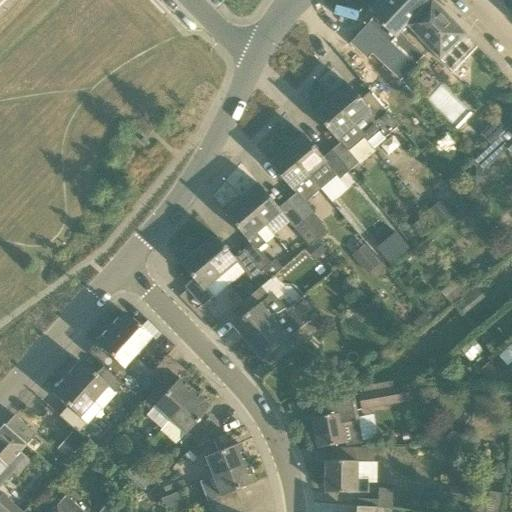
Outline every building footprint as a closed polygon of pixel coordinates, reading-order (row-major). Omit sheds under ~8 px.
[(355,38),(355,39),(376,57),(390,43),(391,43),(401,33),(409,25),(432,0),(390,0),(367,24),(355,38)] [(454,72),(477,48),(478,47),(432,0),(409,25),(454,72)] [(424,56),(401,33),(391,43),(408,58),(417,64),(424,56)] [(399,126),(388,113),(370,92),(362,100),(350,85),(333,99),(365,138),(368,141),(379,131),(385,138),(399,126)] [(349,151),(365,138),(333,99),(316,114),(341,144),(332,151),(350,171),(360,163),(349,151)] [(511,126),(502,116),(481,135),(491,145),(511,126)] [(511,126),(491,145),(474,160),(483,170),(492,162),(507,149),(511,154),(511,126)] [(305,135),(288,150),(321,189),(337,176),(346,187),(356,178),(350,171),(332,151),(324,158),(305,135)] [(296,194),(288,201),(319,238),(329,230),(306,202),(321,189),(288,150),(271,164),(296,194)] [(486,178),(477,168),(467,176),(476,186),(486,178)] [(310,246),(319,238),(288,201),(280,208),(261,185),(244,200),(266,227),(282,213),(310,246)] [(269,282),(272,279),(283,269),(275,260),(271,264),(259,249),(265,244),(257,234),(266,227),(244,200),(227,214),(252,244),(243,251),(269,282)] [(445,204),(433,215),(441,224),(453,214),(445,204)] [(423,218),(412,227),(421,239),(432,231),(423,218)] [(396,232),(376,248),(390,265),(410,249),(396,232)] [(237,264),(251,280),(259,290),(269,282),(243,251),(235,258),(216,236),(199,250),(222,277),(237,264)] [(317,241),(308,249),(318,260),(327,252),(317,241)] [(366,245),(353,256),(368,275),(370,273),(382,263),(366,245)] [(222,277),(199,250),(182,264),(195,279),(186,286),(204,307),(215,297),(208,289),(222,277)] [(269,282),(259,290),(241,305),(249,314),(235,326),(249,343),(288,310),(278,300),(284,294),(272,279),(269,282)] [(470,292),(456,304),(465,315),(479,303),(470,292)] [(288,310),(249,343),(264,361),(293,336),(301,345),(322,327),(314,317),(305,325),(290,309),(288,311),(288,310)] [(109,328),(136,353),(151,337),(123,312),(109,328)] [(122,369),(136,353),(109,328),(95,344),(110,358),(102,367),(122,384),(134,396),(142,386),(122,369)] [(460,348),(471,361),(483,351),(472,338),(460,348)] [(176,363),(167,355),(149,374),(158,382),(176,363)] [(79,362),(65,377),(92,402),(99,409),(100,409),(101,410),(115,395),(113,393),(122,384),(102,367),(95,376),(79,362)] [(167,390),(153,407),(168,421),(193,393),(183,384),(191,376),(176,363),(158,382),(167,390)] [(92,402),(65,377),(51,393),(66,407),(58,416),(78,434),(86,425),(78,418),(92,402)] [(359,394),(362,410),(411,402),(408,386),(359,394)] [(186,450),(204,430),(195,423),(209,407),(193,393),(168,421),(184,435),(177,442),(186,450)] [(360,424),(357,411),(354,395),(326,402),(329,416),(314,419),(317,434),(314,434),(316,445),(319,445),(319,449),(332,446),(332,449),(359,448),(358,447),(354,425),(360,424)] [(35,435),(14,416),(4,427),(3,426),(3,427),(2,427),(0,429),(0,461),(5,466),(19,451),(20,452),(35,435)] [(196,458),(212,440),(213,439),(204,430),(186,450),(196,458)] [(71,433),(63,443),(74,452),(83,442),(71,433)] [(211,477),(246,463),(238,444),(204,457),(211,477)] [(358,493),(369,493),(370,462),(375,462),(375,447),(358,447),(359,448),(332,449),(332,462),(328,462),(327,493),(358,493)] [(20,452),(19,451),(5,466),(0,461),(0,485),(12,473),(15,476),(29,461),(20,452)] [(144,488),(154,477),(138,461),(127,472),(144,488)] [(214,511),(238,502),(234,491),(254,483),(246,463),(211,477),(219,497),(210,500),(214,511)] [(174,477),(160,482),(164,493),(178,488),(174,477)] [(358,499),(358,507),(378,508),(393,508),(394,489),(379,489),(379,500),(358,499)] [(19,511),(1,495),(0,496),(0,511),(19,511)] [(82,511),(65,496),(50,511),(82,511)] [(242,511),(238,502),(214,511),(242,511)]
